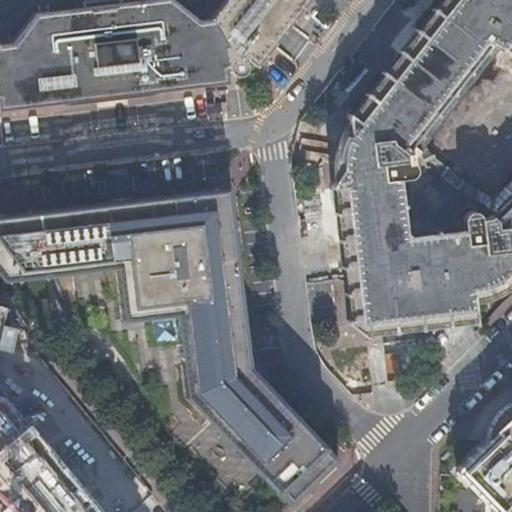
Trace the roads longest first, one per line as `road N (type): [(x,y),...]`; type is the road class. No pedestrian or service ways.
road 1 (residential): [(396,456),(300,359),(265,129)]
road 2 (residential): [(265,129),(0,169)]
road 3 (residential): [(378,0),(294,105),(265,129)]
road 4 (residential): [(511,341),(396,456)]
